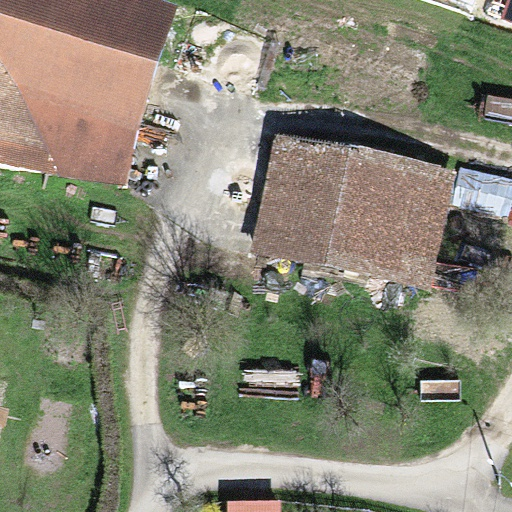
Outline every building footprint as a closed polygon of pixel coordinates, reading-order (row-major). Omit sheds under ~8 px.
[(0,0),(0,171),(44,176),(122,190),(169,12),(128,0),(0,0)] [(511,26),(511,0),(453,0),(452,5),(511,26)] [(379,70),(314,46),(303,77),(368,101),(379,70)] [(250,259),(423,292),(445,177),(272,144),(250,259)] [(278,511),(278,498),(221,499),(221,511),(278,511)]
